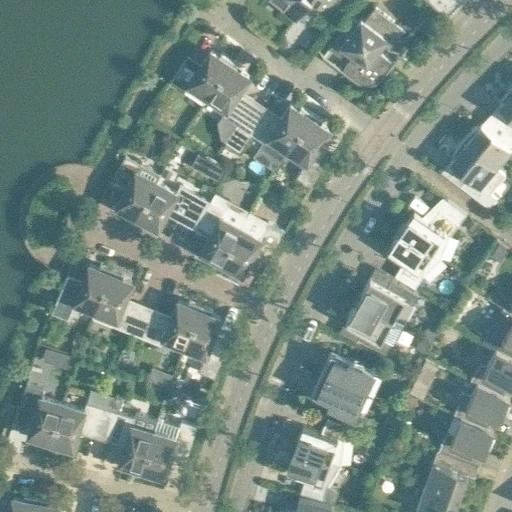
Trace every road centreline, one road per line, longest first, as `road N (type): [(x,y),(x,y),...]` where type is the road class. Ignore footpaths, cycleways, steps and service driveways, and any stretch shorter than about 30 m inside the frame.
road 1 (residential): [(406,153),(296,342),(243,511)]
road 2 (residential): [(382,135),(240,39),(234,0)]
road 3 (tertiary): [(204,511),(272,312)]
road 4 (tertiary): [(272,312),(382,135)]
road 5 (unclassified): [(197,511),(4,463)]
road 6 (unclassified): [(272,312),(96,230)]
road 7 (tertiary): [(382,135),(504,0)]
road 8 (residential): [(511,38),(406,153)]
